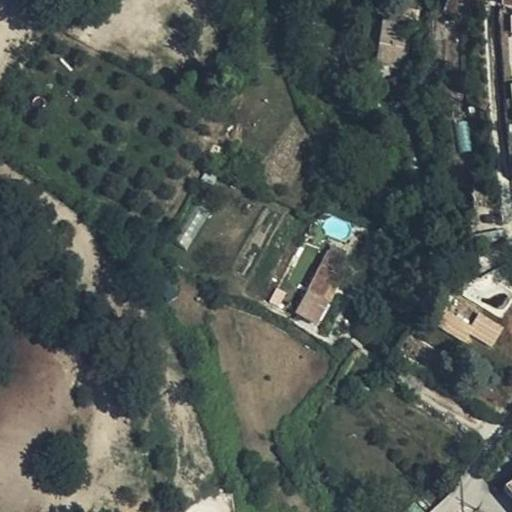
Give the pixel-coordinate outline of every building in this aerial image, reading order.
[(391,45),(407,47),(409,23),(394,21),(391,45)] [(406,53),(407,47),(391,45),(391,50),(406,53)] [(404,66),(406,53),(391,50),(380,49),(379,62),(404,66)] [(417,98),(408,67),(399,71),(401,77),(385,81),(392,106),(417,98)] [(465,101),(461,76),(449,78),(453,103),(465,101)] [(324,301),(336,275),(340,267),(324,259),(307,293),(324,301)] [(344,279),(336,275),(324,301),(331,305),(344,279)] [(454,301),(443,326),(492,348),(503,323),(454,301)] [(409,359),(430,375),(439,360),(442,355),(422,340),(409,359)] [(439,360),(430,375),(452,388),(461,374),(439,360)]
